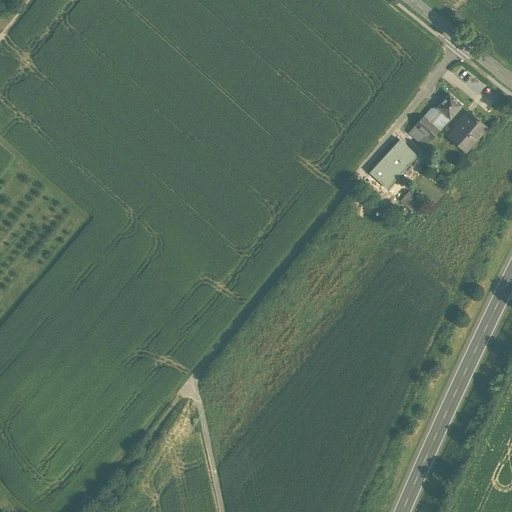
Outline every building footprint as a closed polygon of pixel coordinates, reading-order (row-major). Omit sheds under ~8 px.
[(449,94),(437,107),(444,114),(436,123),(442,128),(450,119),(462,106),(449,94)] [(437,107),(431,108),(423,117),(438,132),(442,128),(436,123),(444,114),(437,107)] [(471,114),(452,135),(468,149),(486,127),(471,114)] [(423,117),(410,132),(425,147),(438,132),(423,117)] [(400,140),(370,173),(387,189),(417,156),(400,140)] [(401,201),(415,213),(423,204),(409,192),(401,201)]
